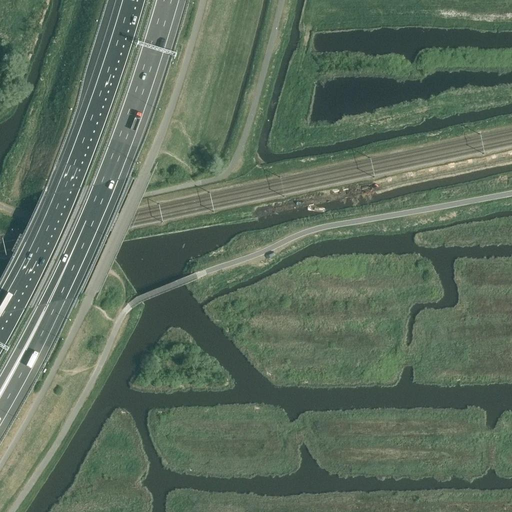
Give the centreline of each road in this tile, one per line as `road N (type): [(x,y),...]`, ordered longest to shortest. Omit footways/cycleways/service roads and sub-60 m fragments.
road 1 (motorway): [(137,0),(70,189),(0,332)]
road 2 (motorway): [(92,223),(170,0)]
road 3 (motorway): [(0,412),(92,223)]
road 4 (motorway): [(0,384),(92,223)]
